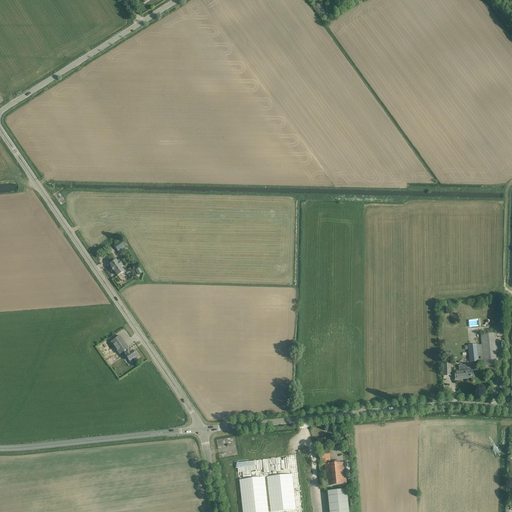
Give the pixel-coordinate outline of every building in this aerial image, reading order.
[(125,246),(121,241),(114,246),(118,251),(125,246)] [(393,259),(393,273),(393,276),(392,286),(396,286),(403,286),(407,286),(422,286),(422,280),(424,280),(424,276),(422,276),(404,275),(404,248),(397,248),(397,250),(393,250),(393,259)] [(118,263),(116,260),(110,265),(118,276),(124,271),(121,267),(122,265),(120,261),(118,263)] [(498,364),(495,333),(481,334),(484,366),(498,364)] [(134,354),(133,351),(130,353),(127,349),(128,348),(120,336),(116,339),(111,342),(114,346),(119,354),(124,351),(126,355),(125,356),(129,361),(132,359),(133,359),(133,360),(138,357),(136,353),(134,354)] [(331,371),(331,376),(333,376),(333,382),(362,383),(362,374),(362,370),(363,370),(363,347),(359,347),(359,346),(352,345),(352,369),(352,372),(331,371)] [(479,361),(477,345),(468,346),(470,362),(479,361)] [(451,376),(450,364),(442,364),(443,376),(451,376)] [(459,371),(454,371),(455,379),(465,378),(465,379),(471,379),(471,376),(472,376),(473,375),(473,371),(472,371),(470,371),(470,370),(467,370),(467,365),(458,366),(459,371)] [(346,478),(345,468),(344,463),(330,464),(330,458),(329,452),(319,453),(320,458),(320,459),(325,459),(326,465),(325,465),(327,487),(347,485),(346,478)] [(348,511),(346,490),(327,492),(329,511),(348,511)]
